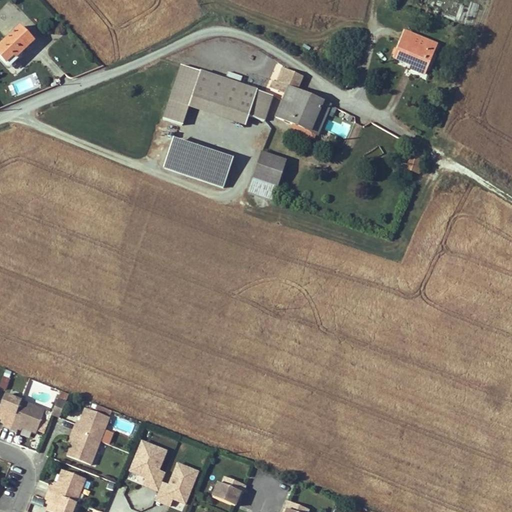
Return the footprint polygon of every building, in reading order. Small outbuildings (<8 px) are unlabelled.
[(481,22),(485,6),(471,2),(467,18),(481,22)] [(34,42),(21,28),(0,47),(0,57),(6,65),(14,58),(16,60),(34,42)] [(410,66),(415,68),(413,71),(423,75),(435,46),(405,33),(398,52),(395,51),(393,55),(396,56),(394,60),(410,66)] [(330,106),(297,92),(303,78),(283,68),(276,84),(288,89),(275,117),(317,134),(330,106)] [(10,83),(14,95),(39,86),(35,74),(10,83)] [(231,111),(237,113),(244,94),(238,92),(231,111)] [(269,104),(244,94),(237,113),(241,115),(239,121),(268,129),(269,125),(243,116),(245,109),(263,116),(269,104)] [(228,108),(199,99),(193,119),(224,129),(229,116),(226,115),(228,108)] [(243,116),(269,125),(272,119),(263,116),(245,109),(243,116)] [(232,158),(182,142),(173,169),(222,185),(232,158)] [(409,152),(405,164),(421,170),(425,157),(409,152)] [(285,162),(262,154),(249,194),(272,201),(285,162)] [(405,164),(404,169),(419,174),(421,170),(405,164)] [(5,394),(0,406),(0,418),(2,420),(5,421),(4,424),(3,426),(18,432),(18,430),(20,427),(24,428),(36,433),(45,410),(21,401),(5,394)] [(57,401),(51,415),(59,418),(65,404),(57,401)] [(67,456),(91,465),(100,443),(109,418),(86,409),(80,422),(79,426),(76,425),(75,424),(72,432),(69,438),(71,439),(74,440),(72,443),(67,456)] [(130,432),(134,424),(119,417),(115,425),(130,432)] [(198,470),(175,462),(168,484),(162,482),(165,472),(159,470),(166,449),(139,440),(125,480),(157,491),(153,501),(183,511),(198,470)] [(50,501),(49,506),(47,511),(49,511),(72,511),(76,503),(86,479),(62,470),(57,483),(56,487),(53,486),(51,485),(48,491),(45,499),(48,500),(50,501)] [(234,508),(245,486),(220,475),(210,496),(234,508)] [(111,497),(104,511),(115,511),(120,501),(111,497)] [(310,511),(311,510),(286,500),(281,511),(310,511)]
